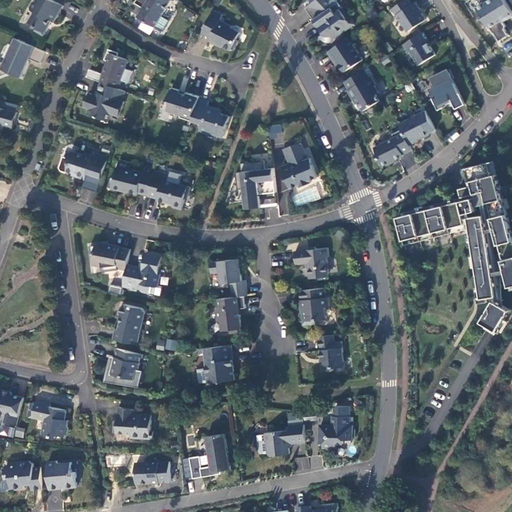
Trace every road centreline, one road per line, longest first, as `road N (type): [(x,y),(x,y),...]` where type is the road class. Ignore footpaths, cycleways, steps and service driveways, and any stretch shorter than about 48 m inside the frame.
road 1 (residential): [(382,458),(390,387),(384,294),(364,206)]
road 2 (residential): [(0,365),(79,377),(65,206)]
road 3 (residential): [(138,505),(382,458)]
road 4 (residential): [(364,206),(316,92),(258,0)]
road 5 (residential): [(65,206),(202,238),(266,233)]
road 6 (residential): [(22,190),(97,13)]
road 7 (residential): [(490,113),(424,178),(364,206)]
road 8 (residential): [(217,75),(97,13)]
road 9 (residential): [(439,0),(490,113)]
